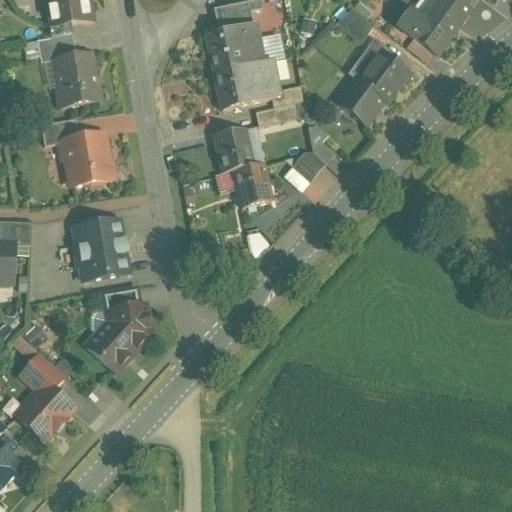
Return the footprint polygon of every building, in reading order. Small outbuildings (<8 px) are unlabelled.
[(88,0),(46,0),(52,30),(90,24),(86,4),(89,3),(88,0)] [(443,0),(424,25),(424,26),(447,45),(448,45),(471,14),(451,0),(443,0)] [(498,0),(478,0),(491,9),(498,0)] [(260,3),(219,12),(225,37),(254,31),(251,16),(262,13),(260,3)] [(375,30),(352,13),(335,30),(361,49),(375,30)] [(447,45),(424,26),(424,25),(421,23),(409,40),(436,60),(447,45)] [(225,37),(206,41),(214,78),(261,68),(254,31),(225,37)] [(74,46),(73,39),(37,45),(40,62),(54,60),(59,91),(56,91),(60,112),(101,105),(98,87),(96,87),(91,59),(76,61),(74,46)] [(409,78),(381,57),(360,86),(359,88),(384,106),(387,108),(409,78)] [(261,68),(214,78),(222,115),(277,103),(269,66),(261,68)] [(384,106),(359,88),(360,86),(357,84),(348,96),(345,96),(340,102),(341,105),(338,109),(366,130),(384,106)] [(289,110),(256,118),(259,132),(292,124),(289,110)] [(76,123),(41,129),(45,150),(60,148),(59,146),(80,143),(76,123)] [(328,141),(317,131),(309,140),(312,157),(313,157),(312,158),(326,170),(335,160),(322,148),(328,141)] [(244,134),(215,141),(223,178),(233,176),(253,172),(244,134)] [(80,143),(59,146),(60,148),(63,166),(69,165),(73,190),(87,188),(90,192),(100,190),(102,186),(115,184),(112,167),(110,166),(105,139),(80,143)] [(312,158),(303,160),(292,172),(310,188),(326,170),(312,158)] [(253,172),(233,176),(242,214),(271,207),(263,169),(253,172)] [(119,225),(75,233),(77,247),(74,248),(78,272),(81,271),(84,286),(128,278),(126,264),(121,262),(120,262),(120,258),(124,257),(127,253),(127,249),(122,246),(118,247),(117,243),(118,243),(121,239),(119,225)] [(32,228),(0,226),(0,248),(14,249),(14,250),(31,251),(32,228)] [(0,248),(0,287),(13,288),(14,250),(14,249),(0,248)] [(135,291),(103,296),(108,319),(139,313),(135,291)] [(139,313),(108,319),(109,327),(87,351),(115,377),(151,338),(146,312),(139,313)] [(40,358),(21,380),(39,397),(46,389),(54,396),(66,382),(40,358)] [(39,397),(35,402),(31,402),(24,410),(24,414),(17,422),(43,446),(52,436),(54,438),(66,424),(64,423),(73,413),(54,396),(46,389),(39,397)] [(0,491),(2,489),(5,491),(13,482),(11,480),(20,470),(0,452),(0,491)]
